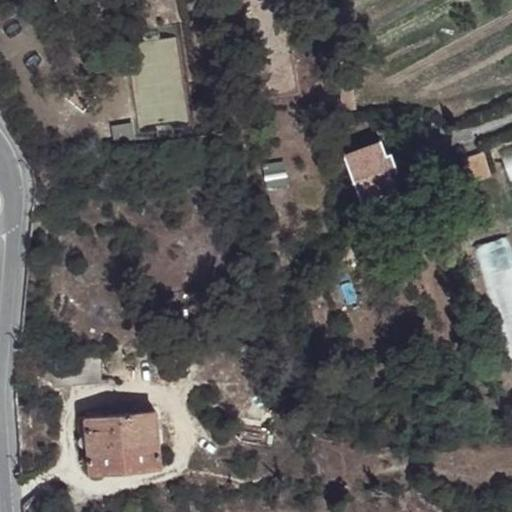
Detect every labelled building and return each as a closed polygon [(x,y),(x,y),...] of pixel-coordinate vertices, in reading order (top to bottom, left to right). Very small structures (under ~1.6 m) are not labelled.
[(396,191),(399,190),(394,176),(398,174),(390,153),(385,155),(379,142),(344,156),(346,163),(336,167),(338,179),(350,174),(363,205),(370,202),(372,207),(373,208),(375,210),(378,211),(381,211),(383,210),(401,202),(396,191)] [(511,147),(499,152),(510,183),(511,181),(511,147)] [(470,183),(490,178),(484,157),(464,163),(470,183)] [(50,215),(33,213),(31,239),(47,240),(50,215)] [(511,251),(507,237),(472,248),(511,372),(511,251)] [(79,359),(48,363),(50,388),(82,385),(79,359)] [(173,359),(155,360),(157,384),(175,383),(173,359)] [(154,414),(85,420),(76,420),(78,448),(86,448),(88,474),(158,468),(154,414)]
